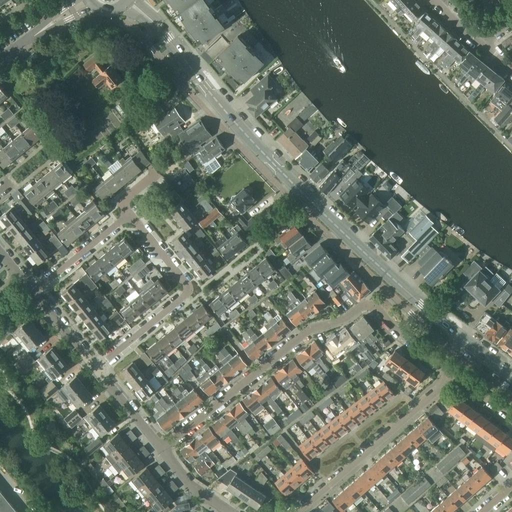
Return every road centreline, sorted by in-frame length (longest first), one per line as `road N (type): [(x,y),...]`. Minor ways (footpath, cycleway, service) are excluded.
road 1 (secondary): [(511,375),(420,305),(245,134)]
road 2 (residential): [(372,305),(311,331),(164,448)]
road 3 (residential): [(101,367),(194,292),(129,214)]
road 4 (residential): [(300,511),(455,378)]
road 5 (secondary): [(122,7),(166,40),(245,134)]
road 6 (secondary): [(245,134),(136,0)]
